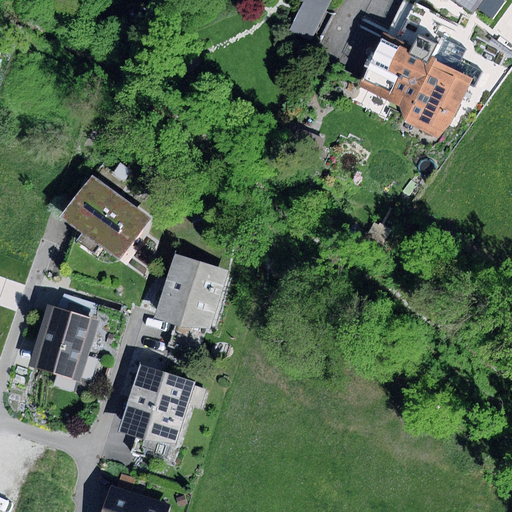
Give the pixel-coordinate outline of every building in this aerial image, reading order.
[(299,0),(304,3),(325,13),(331,0),(299,0)] [(453,0),(473,13),(476,9),(482,0),(453,0)] [(506,1),(504,0),(482,0),(476,9),(492,20),(506,1)] [(325,13),(304,3),(290,31),(311,42),(325,13)] [(400,108),(406,122),(436,61),(443,46),(418,34),(410,50),(382,36),(362,78),(357,87),(400,108)] [(473,79),(436,61),(406,122),(438,137),(451,124),(473,79)] [(362,78),(336,65),(322,94),(349,107),(357,87),(362,78)] [(153,217),(93,174),(62,217),(78,227),(123,259),(153,217)] [(375,222),(368,236),(385,245),(392,230),(375,222)] [(123,259),(78,227),(65,272),(115,290),(123,259)] [(229,271),(175,254),(156,318),(177,324),(183,326),(211,328),(229,271)] [(65,294),(60,308),(99,321),(104,306),(65,294)] [(60,308),(48,304),(29,367),(82,382),(99,321),(60,308)] [(183,326),(177,324),(170,348),(203,358),(211,328),(183,326)] [(196,383),(141,366),(121,432),(137,438),(177,450),(191,405),(201,408),(207,389),(195,385),(196,383)] [(177,450),(137,438),(132,455),(171,467),(177,450)] [(168,511),(171,506),(111,488),(104,511),(168,511)] [(184,496),(176,499),(179,507),(187,504),(184,496)]
